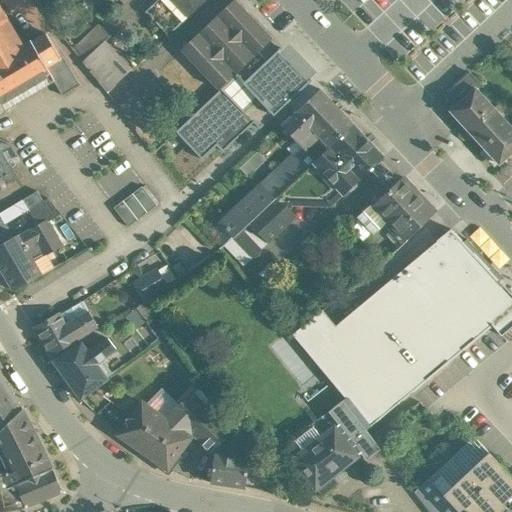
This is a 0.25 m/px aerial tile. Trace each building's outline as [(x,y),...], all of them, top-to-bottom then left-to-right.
[(171,0),(157,0),(146,11),(168,35),(188,17),(171,0)] [(206,0),(171,0),(188,17),(206,0)] [(272,38),(235,0),(233,0),(181,50),(218,89),(270,40),(272,38)] [(0,108),(2,107),(5,113),(7,111),(6,110),(54,81),(63,95),(80,85),(63,56),(60,58),(45,33),(32,41),(32,40),(23,45),(0,5),(0,187),(2,187),(3,189),(8,186),(7,184),(18,177),(0,146),(0,108)] [(99,23),(89,33),(99,45),(101,43),(110,35),(99,23)] [(89,33),(74,47),(85,58),(99,45),(89,33)] [(137,64),(110,35),(101,43),(129,72),(137,64)] [(270,40),(218,89),(219,90),(176,132),(202,159),(216,145),(220,149),(223,151),(254,122),(259,128),(273,115),(274,116),(286,104),(311,80),(310,79),(309,80),(281,50),(282,49),(280,47),(278,49),(270,40)] [(129,72),(101,43),(85,58),(82,62),(107,92),(129,72)] [(469,72),(445,95),(455,106),(475,88),(477,89),(481,85),(469,72)] [(511,152),(511,127),(475,88),(450,111),(484,149),(487,146),(501,160),(497,163),(499,164),(511,152)] [(320,89),(304,104),(301,101),(298,104),(301,107),(282,125),(304,149),(315,161),(353,124),(320,89)] [(83,118),(63,133),(80,155),(100,139),(83,118)] [(315,161),(314,162),(321,169),(321,175),(331,186),(337,186),(343,192),(344,194),(347,190),(351,191),(357,186),(357,182),(384,156),(353,124),(315,161)] [(304,149),(294,158),(305,170),(314,162),(315,161),(304,149)] [(291,155),(275,170),(277,172),(290,185),(305,170),(294,158),(291,155)] [(305,170),(290,185),(289,202),(333,204),(334,203),(334,200),(343,192),(337,186),(331,186),(321,175),(321,169),(314,162),(305,170)] [(277,172),(261,184),(275,199),(290,185),(277,172)] [(436,212),(403,177),(374,204),(373,203),(358,217),(373,234),(384,224),(402,243),(436,212)] [(261,184),(220,222),(234,237),(249,223),(275,199),(261,184)] [(290,185),(275,199),(249,223),(267,242),(288,221),(289,202),(290,185)] [(156,205),(142,186),(132,193),(147,212),(156,205)] [(37,191),(23,199),(29,209),(43,201),(37,191)] [(147,212),(132,193),(123,200),(137,219),(147,212)] [(38,224),(19,235),(18,234),(0,244),(0,269),(12,291),(41,274),(33,260),(43,255),(43,256),(63,245),(49,221),(60,214),(48,198),(43,201),(29,209),(30,210),(38,224)] [(123,200),(113,207),(128,227),(137,219),(123,200)] [(511,326),(511,292),(463,241),(436,212),(402,243),(292,334),(345,400),(367,431),(493,324),(503,335),(511,326)] [(332,224),(312,243),(321,253),(341,234),(332,224)] [(158,267),(133,279),(142,298),(167,286),(158,267)] [(152,329),(135,308),(126,314),(144,335),(152,329)] [(67,326),(60,314),(35,329),(51,355),(98,327),(88,311),(67,326)] [(152,329),(144,335),(151,345),(160,339),(152,329)] [(88,352),(82,343),(55,361),(81,397),(112,374),(101,359),(116,349),(108,338),(88,352)] [(19,409),(0,375),(0,431),(22,409),(19,409)] [(165,419),(142,402),(131,417),(118,434),(167,469),(190,437),(190,436),(192,433),(210,451),(226,439),(234,433),(233,432),(232,433),(212,411),(215,408),(212,404),(208,408),(192,392),(165,419)] [(367,431),(345,400),(313,423),(292,440),(302,452),(293,459),(321,495),(337,483),(331,476),(357,455),(363,463),(381,449),(367,431)] [(0,511),(26,506),(62,490),(38,439),(22,409),(0,431),(0,451),(11,473),(3,475),(3,473),(0,473),(0,511)] [(234,433),(226,439),(223,456),(241,459),(243,445),(244,444),(234,432),(233,432),(234,433)] [(511,476),(489,452),(472,435),(427,477),(459,511),(494,511),(495,511),(494,511),(499,511),(505,507),(503,504),(511,495),(511,476)] [(223,456),(216,455),(212,482),(244,487),(248,460),(241,459),(223,456)]
